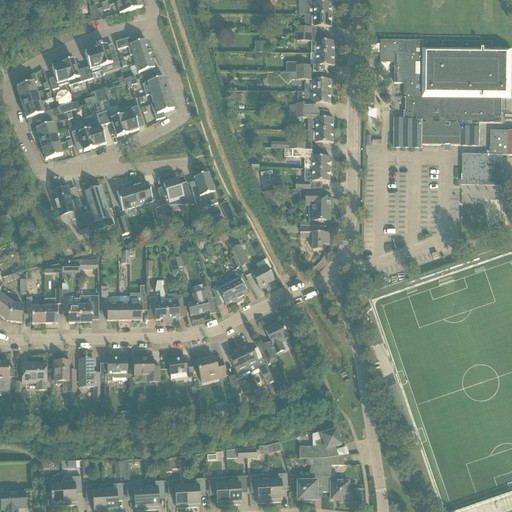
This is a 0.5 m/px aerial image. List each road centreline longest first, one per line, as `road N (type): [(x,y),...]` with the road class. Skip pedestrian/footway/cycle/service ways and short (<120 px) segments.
road 1 (residential): [(325,274),(231,323),(181,338),(0,338)]
road 2 (residential): [(104,159),(38,172),(5,81),(148,25)]
road 3 (unclassified): [(325,274),(352,219),(354,0)]
road 4 (residential): [(325,274),(358,349),(381,511)]
road 5 (residential): [(148,25),(174,74),(183,118),(104,159)]
